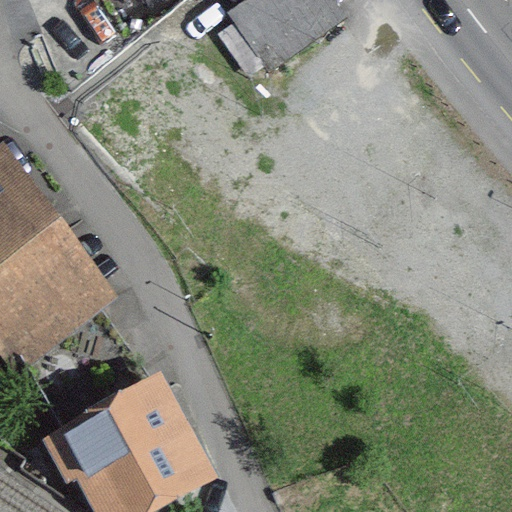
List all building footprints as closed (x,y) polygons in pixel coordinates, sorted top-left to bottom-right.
[(29,0),(55,69),(77,93),(178,0),(29,0)] [(349,16),(337,0),(246,0),(227,15),(270,74),(349,16)] [(338,205),(315,197),(328,184),(327,183),(167,17),(65,114),(226,282),(238,270),(284,318),(324,280),(336,292),(368,261),(356,249),(365,241),(369,237),(338,205)] [(5,160),(0,163),(0,359),(20,387),(118,316),(5,160)] [(187,511),(218,494),(165,388),(56,443),(99,511),(187,511)]
